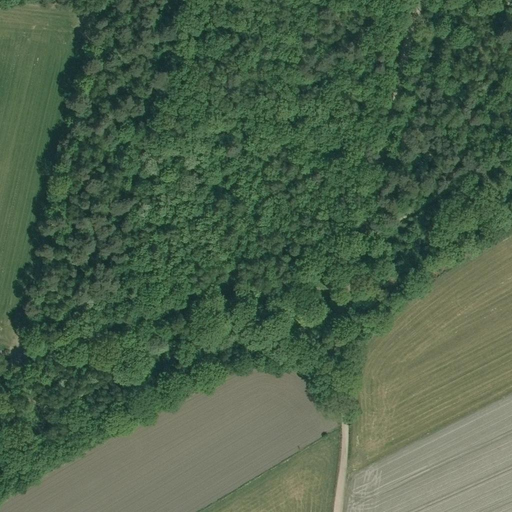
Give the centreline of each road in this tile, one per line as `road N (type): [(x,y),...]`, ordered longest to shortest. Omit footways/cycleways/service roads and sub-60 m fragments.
road 1 (track): [(362,242),(332,266),(267,295),(53,346)]
road 2 (track): [(418,0),(362,242)]
road 3 (track): [(362,242),(511,151)]
road 4 (track): [(337,511),(345,427),(336,368)]
road 5 (track): [(336,368),(335,339),(362,242)]
